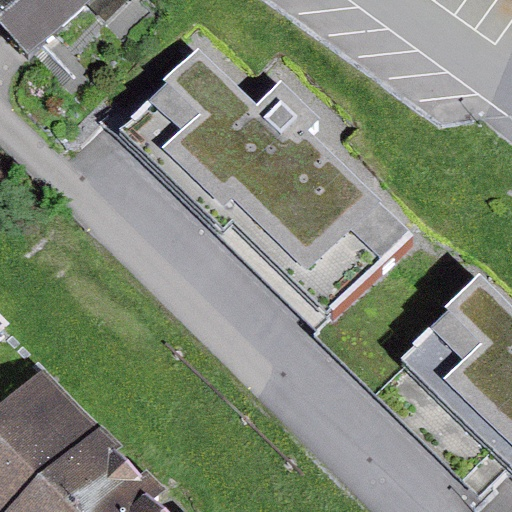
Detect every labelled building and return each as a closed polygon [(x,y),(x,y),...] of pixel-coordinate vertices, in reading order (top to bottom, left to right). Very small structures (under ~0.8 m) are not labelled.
[(0,0),(0,51),(30,80),(104,0),(0,0)] [(260,128),(201,73),(122,156),(328,350),(414,259),(305,157),(320,141),(282,105),(260,128)] [(511,339),(479,308),(400,391),(511,496),(511,339)] [(0,368),(11,358),(0,347),(0,368)] [(121,465),(11,358),(0,368),(0,511),(160,511),(117,469),(121,465)]
